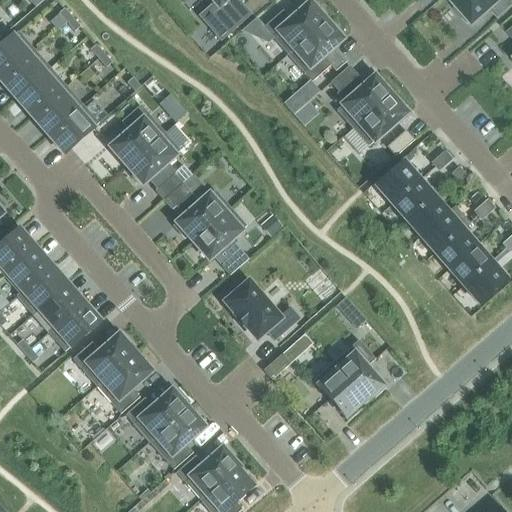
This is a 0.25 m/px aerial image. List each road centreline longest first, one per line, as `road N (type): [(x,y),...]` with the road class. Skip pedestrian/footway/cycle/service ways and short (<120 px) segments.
road 1 (residential): [(511,335),(316,507)]
road 2 (residential): [(148,328),(217,411),(248,427),(316,507)]
road 3 (residential): [(54,194),(78,174),(183,297),(148,328)]
road 4 (residential): [(148,328),(41,207),(54,194)]
road 5 (residential): [(344,0),(427,95)]
